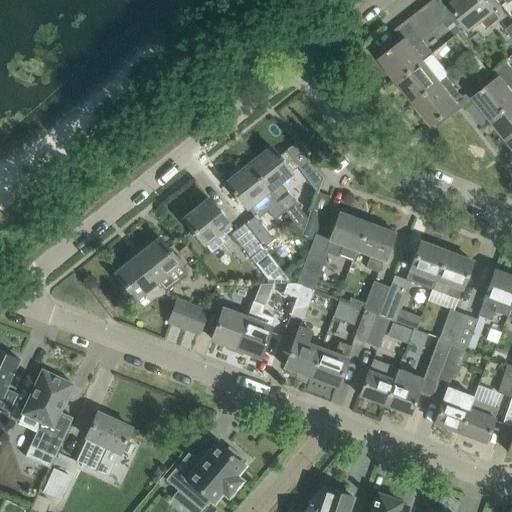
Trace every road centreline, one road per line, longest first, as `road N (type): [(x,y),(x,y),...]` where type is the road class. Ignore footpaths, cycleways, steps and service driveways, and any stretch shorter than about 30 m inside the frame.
road 1 (residential): [(4,298),(297,63)]
road 2 (residential): [(333,420),(4,298)]
road 3 (residential): [(498,214),(364,153),(297,63)]
road 4 (residential): [(511,485),(333,420)]
road 5 (residential): [(253,511),(333,420)]
